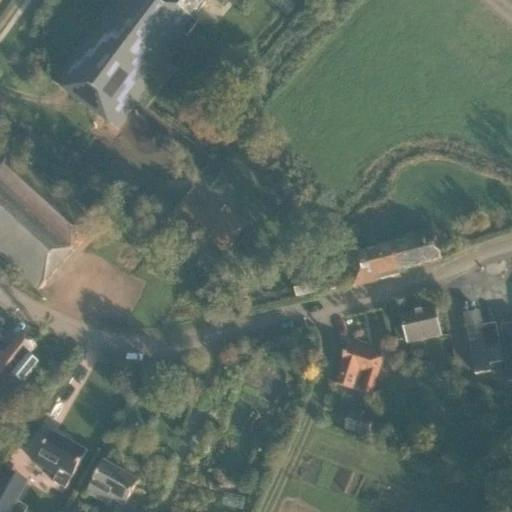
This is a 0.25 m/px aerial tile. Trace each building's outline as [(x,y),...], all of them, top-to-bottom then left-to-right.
[(207,0),(114,0),(52,83),(117,131),(197,24),(192,20),(207,0)] [(96,228),(6,147),(0,153),(0,256),(38,291),(96,228)] [(163,229),(217,264),(223,263),(251,226),(194,189),(175,213),(154,197),(142,213),(163,229)] [(353,288),(399,276),(398,271),(430,263),(440,259),(432,229),(405,236),(406,240),(345,257),(353,288)] [(319,294),(316,276),(293,281),(296,299),(319,294)] [(479,306),(459,309),(472,380),(492,376),(490,366),(487,348),(479,306)] [(405,340),(400,341),(403,356),(416,353),(414,343),(442,337),(435,309),(400,317),(402,324),(405,340)] [(36,347),(21,335),(4,356),(0,352),(0,402),(18,381),(22,385),(38,365),(28,357),(36,347)] [(487,348),(490,366),(503,363),(500,345),(487,348)] [(347,346),(339,372),(335,383),(354,389),(355,386),(362,389),(361,392),(371,395),(375,384),(383,358),(347,346)] [(475,408),(479,398),(465,392),(461,402),(475,408)] [(345,429),(368,436),(373,421),(349,414),(345,429)] [(313,448),(357,467),(366,445),(322,426),(313,448)] [(60,471),(72,478),(86,453),(52,433),(34,464),(56,477),(60,471)] [(112,500),(125,507),(139,482),(104,463),(86,494),(109,507),(112,500)] [(11,500),(31,511),(50,511),(56,503),(20,484),(11,500)]
